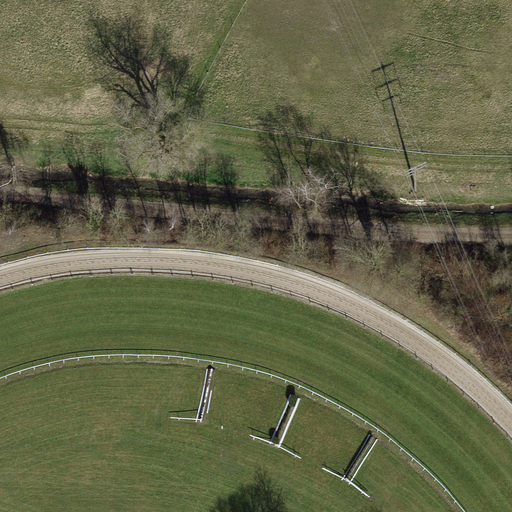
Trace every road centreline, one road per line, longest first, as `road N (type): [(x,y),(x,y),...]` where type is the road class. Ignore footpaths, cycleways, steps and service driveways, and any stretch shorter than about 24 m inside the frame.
road 1 (track): [(511,423),(441,357),(373,315),(305,287),(155,260),(94,262),(0,281)]
road 2 (track): [(511,237),(0,192)]
